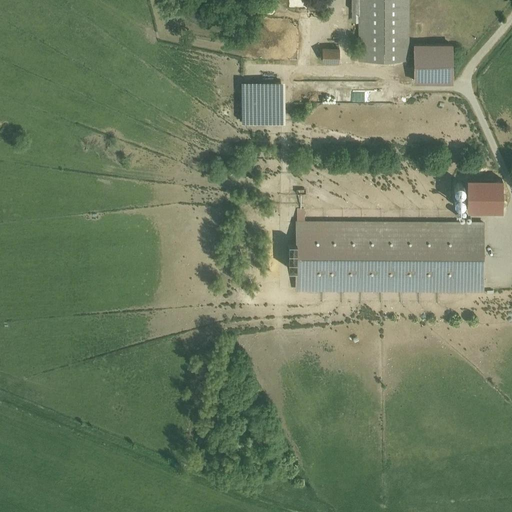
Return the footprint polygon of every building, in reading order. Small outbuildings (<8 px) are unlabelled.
[(348,0),(348,8),(355,8),(355,55),(411,54),(411,0),(348,0)] [(322,9),(305,8),(305,18),(321,19),(322,9)] [(323,43),(323,54),(338,54),(337,43),(323,43)] [(287,80),(257,80),(258,123),(288,122),(287,80)] [(296,215),(295,215),(295,287),(483,287),(483,215),(304,215),(304,205),(296,205),(296,215)]
